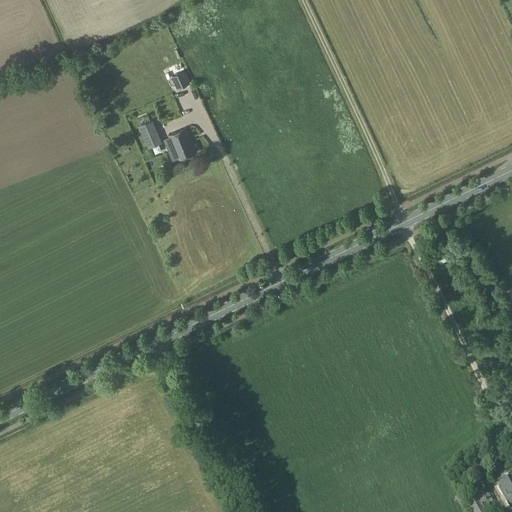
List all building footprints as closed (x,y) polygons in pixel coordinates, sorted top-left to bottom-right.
[(108,67),(128,58),(124,49),(103,58),(108,67)] [(171,76),(177,89),(191,83),(185,70),(171,76)] [(220,113),(217,105),(210,107),(206,95),(192,100),(200,120),(220,113)] [(100,108),(105,120),(119,114),(113,102),(100,108)] [(162,143),(153,121),(152,120),(139,126),(148,148),(162,143)] [(187,128),(168,135),(178,159),(196,152),(187,128)] [(459,280),(448,287),(455,297),(466,290),(459,280)] [(511,506),(511,479),(498,487),(510,508),(511,506)] [(499,511),(488,493),(468,504),(472,511),(499,511)]
